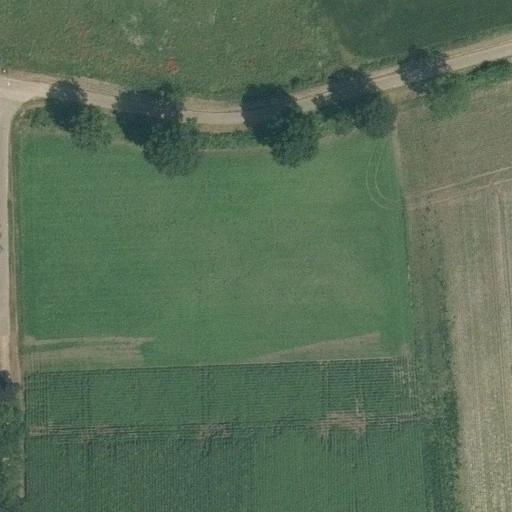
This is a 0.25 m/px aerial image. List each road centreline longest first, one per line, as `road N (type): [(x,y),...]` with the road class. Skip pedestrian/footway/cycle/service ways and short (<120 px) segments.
road 1 (unclassified): [(0,82),(226,117),(511,45)]
road 2 (unclassified): [(4,317),(0,82)]
road 3 (track): [(4,317),(5,511)]
